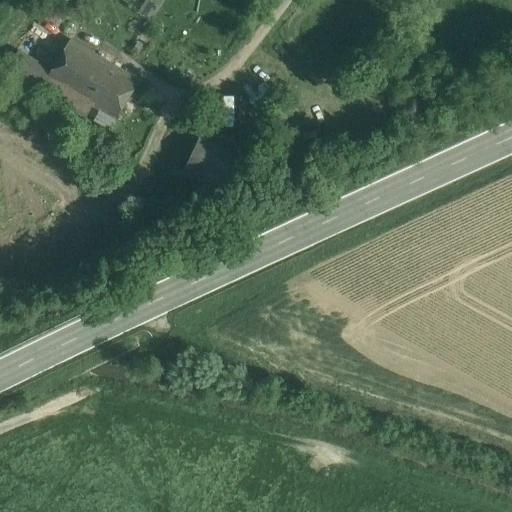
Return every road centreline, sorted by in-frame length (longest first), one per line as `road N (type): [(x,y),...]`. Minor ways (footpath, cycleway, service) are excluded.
road 1 (secondary): [(0,368),(511,130)]
road 2 (track): [(0,427),(92,388),(128,431)]
